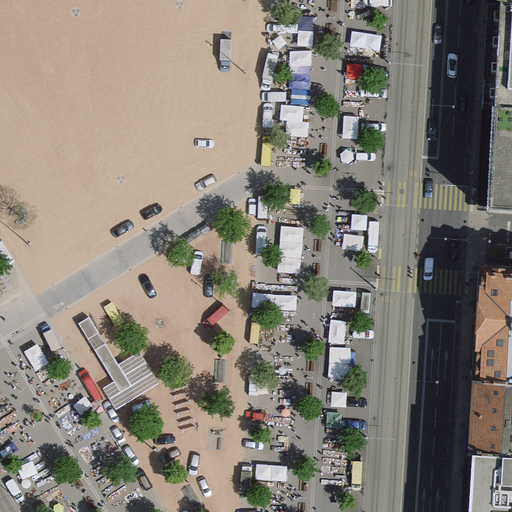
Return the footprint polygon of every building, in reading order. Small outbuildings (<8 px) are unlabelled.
[(0,0),(0,38),(18,37),(16,0),(69,0),(71,38),(80,50),(80,55),(108,54),(105,62),(197,57),(193,0),(0,0)] [(511,6),(502,6),(495,111),(511,111),(511,6)] [(207,46),(206,181),(241,181),(241,46),(207,46)] [(116,130),(178,107),(166,76),(104,99),(116,130)] [(493,157),(511,157),(511,111),(495,111),(494,144),(493,157)] [(0,175),(3,182),(29,167),(0,116),(0,175)] [(98,241),(198,186),(183,160),(154,177),(135,144),(66,182),(98,241)] [(511,157),(493,157),(489,213),(511,214),(511,157)] [(511,274),(487,272),(479,384),(511,386),(511,274)] [(511,386),(479,384),(474,455),(511,458),(511,386)] [(511,511),(511,458),(474,455),(470,511),(511,511)]
